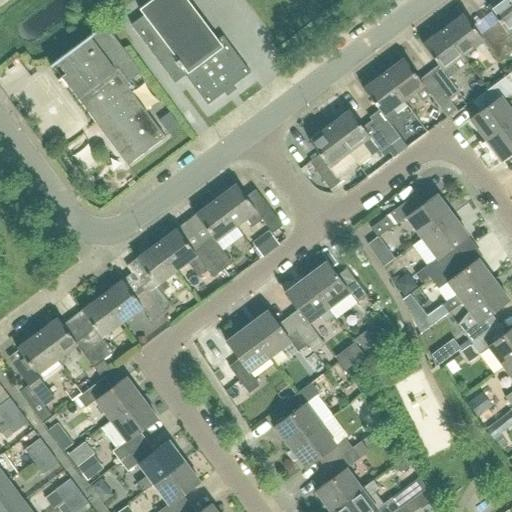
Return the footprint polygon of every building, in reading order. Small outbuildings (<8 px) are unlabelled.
[(207,105),(250,73),(222,35),(217,39),(187,0),(149,0),(138,9),(142,15),(130,24),(174,83),(184,75),(207,105)] [(511,0),(495,0),(487,7),(497,21),(488,27),(509,55),(511,53),(511,0)] [(499,63),(509,55),(488,27),(479,34),(463,13),(442,28),(463,55),(483,40),(499,63)] [(52,65),(95,123),(127,165),(164,137),(124,84),(140,72),(104,24),(49,65),(50,67),(52,65)] [(453,63),(463,55),(442,28),(422,44),(438,65),(429,72),(450,100),(460,92),(448,76),(457,69),(453,63)] [(449,100),(450,100),(429,72),(419,79),(403,58),(383,73),(403,100),(414,92),(422,101),(430,95),(446,117),(456,109),(449,100)] [(469,120),(484,140),(511,119),(511,111),(502,98),(511,90),(511,71),(504,78),(476,99),(483,109),(469,120)] [(369,117),(371,120),(372,120),(390,145),(400,137),(388,121),(395,115),(391,109),(403,100),(383,73),(362,89),(378,110),(369,117)] [(147,82),(137,89),(148,105),(158,98),(147,82)] [(372,120),(371,120),(362,127),(349,109),(329,125),(349,152),(369,137),(380,152),(390,145),(372,120)] [(511,119),(484,140),(500,161),(511,151),(511,119)] [(349,152),(329,125),(308,140),(319,154),(309,162),(330,190),(341,182),(330,166),(349,152)] [(236,183),(215,199),(236,226),(246,218),(252,226),(262,219),(272,233),(282,225),(262,197),(252,205),(236,183)] [(421,237),(452,214),(437,193),(424,203),(416,193),(389,213),(397,224),(406,217),(421,237)] [(216,241),(236,226),(215,199),(195,214),(211,235),(201,242),(222,270),(232,262),(216,241)] [(468,235),(452,214),(421,237),(436,258),(423,268),(430,278),(458,258),(450,248),(468,235)] [(377,236),(380,234),(394,224),(387,215),(370,227),(377,236)] [(176,228),(156,243),(176,270),(188,261),(198,275),(205,269),(212,278),(222,270),(201,242),(192,249),(176,228)] [(163,280),(176,270),(156,243),(135,259),(151,280),(141,288),(144,291),(144,290),(163,315),(173,307),(161,291),(168,286),(163,280)] [(465,267),(458,258),(430,278),(438,289),(447,283),(456,294),(442,304),(448,312),(462,302),(493,278),(477,257),(465,267)] [(367,295),(347,267),(337,275),(326,261),(305,276),(329,308),(349,293),(356,303),(367,295)] [(297,310),(288,317),(308,344),(313,352),(324,344),(309,323),(329,308),(305,276),(284,292),(297,310)] [(509,299),(493,278),(462,302),(469,311),(457,324),(464,332),(472,343),(499,322),(492,312),(509,299)] [(101,295),(121,322),(141,307),(152,322),(163,315),(144,290),(144,291),(135,297),(122,280),(101,295)] [(102,336),(121,322),(101,295),(81,310),(92,325),(82,332),(103,359),(113,351),(102,336)] [(267,309),(246,325),(270,357),(290,342),(298,352),(308,344),(288,317),(278,324),(267,309)] [(93,367),(103,359),(82,332),(73,339),(57,317),(37,333),(57,360),(57,359),(76,345),(93,367)] [(499,322),(472,343),(480,353),(488,347),(503,366),(511,359),(511,327),(506,332),(499,322)] [(270,357),(246,325),(225,341),(239,358),(229,366),(249,393),(260,385),(250,372),(270,357)] [(37,333),(16,348),(32,369),(22,377),(36,395),(26,403),(41,422),(50,415),(42,405),(54,396),(43,382),(63,367),(57,359),(57,360),(37,333)] [(511,359),(503,366),(511,377),(511,391),(505,397),(511,405),(511,359)] [(110,420),(141,397),(126,376),(112,387),(104,377),(77,397),(85,408),(95,401),(110,420)] [(289,447),(321,424),(306,403),(319,393),(311,383),(284,403),(291,413),(274,426),(289,447)] [(157,418),(141,397),(110,420),(125,441),(112,451),(120,461),(147,441),(140,431),(157,418)] [(0,404),(0,417),(3,422),(18,410),(9,398),(0,404)] [(18,410),(3,422),(12,434),(28,422),(18,410)] [(336,444),(321,424),(289,447),(305,468),(318,458),(325,468),(352,448),(352,447),(344,437),(336,444)] [(24,449),(33,462),(49,450),(40,438),(24,449)] [(154,450),(147,441),(120,461),(127,472),(138,464),(146,475),(136,483),(142,491),(152,483),(153,484),(184,460),(168,440),(154,450)] [(315,491),(330,511),(362,488),(347,468),(368,452),(360,440),(352,447),(352,448),(325,468),(332,477),(315,491)] [(49,450),(33,462),(42,474),(58,462),(49,450)] [(200,481),(184,460),(153,484),(168,504),(157,511),(178,511),(190,504),(183,494),(200,481)] [(79,470),(88,483),(98,476),(89,463),(79,470)] [(0,486),(8,480),(0,469),(0,486)] [(54,490),(64,502),(79,490),(69,478),(54,490)] [(90,484),(96,503),(112,498),(106,479),(90,484)] [(0,511),(7,511),(23,500),(8,480),(0,486),(0,511)] [(362,488),(330,511),(393,511),(386,501),(377,508),(362,488)] [(64,502),(71,511),(75,511),(88,502),(79,490),(64,502)] [(7,511),(32,511),(23,500),(7,511)] [(199,511),(196,511),(190,504),(178,511),(218,511),(211,503),(199,511)]
